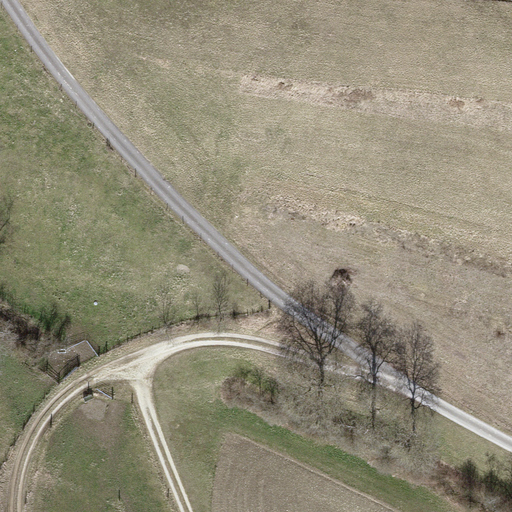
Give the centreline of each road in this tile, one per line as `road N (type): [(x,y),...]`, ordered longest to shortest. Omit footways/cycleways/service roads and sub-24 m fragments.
road 1 (track): [(511,444),(284,301),(129,150),(10,0)]
road 2 (track): [(188,511),(132,360),(212,338),(251,341),(421,394)]
road 3 (track): [(16,511),(25,453),(42,420),(76,385),(132,360)]
